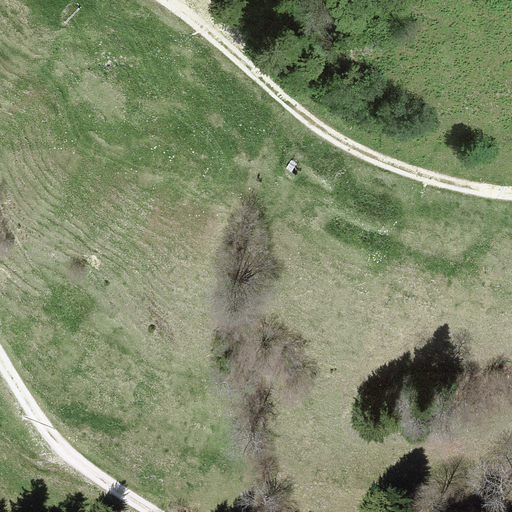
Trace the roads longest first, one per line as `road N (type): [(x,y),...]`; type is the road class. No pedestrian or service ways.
road 1 (track): [(170,0),(303,113),(356,147),(431,176),(511,191)]
road 2 (track): [(153,511),(52,436),(0,358)]
